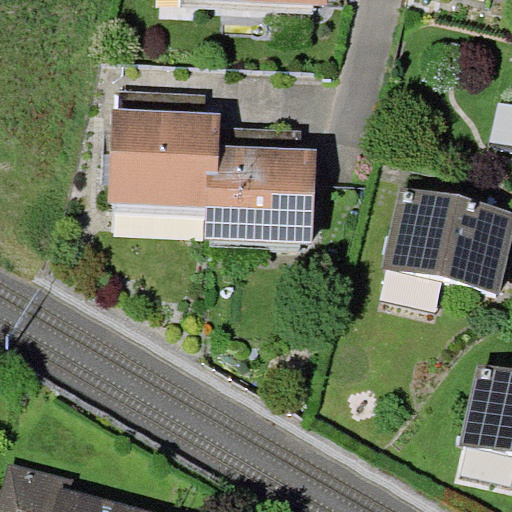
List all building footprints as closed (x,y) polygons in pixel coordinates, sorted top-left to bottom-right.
[(194,0),(194,5),(319,11),(319,0),(194,0)] [(209,169),(211,169),(213,138),(182,137),(183,105),(116,102),(115,133),(110,133),(106,208),(204,213),(207,213),(209,169)] [(511,114),(496,111),(486,151),(511,157),(511,114)] [(209,169),(207,213),(204,213),(203,244),(305,249),(309,174),(211,169),(209,169)] [(417,285),(490,302),(506,229),(398,204),(376,307),(410,315),(417,285)] [(511,465),(511,388),(476,380),(459,454),(511,465)] [(10,481),(1,511),(72,511),(60,509),(63,495),(10,481)]
